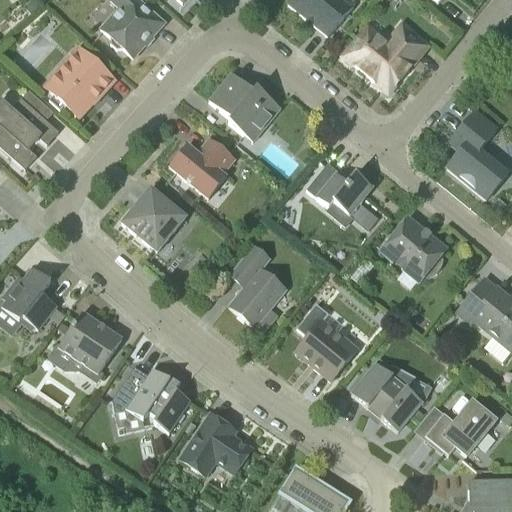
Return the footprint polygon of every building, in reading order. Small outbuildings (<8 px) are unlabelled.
[(23,9),(30,18),(41,9),(34,0),(33,1),(28,5),(23,9)] [(116,54),(122,53),(132,62),(145,48),(143,46),(149,40),(151,42),(164,27),(133,0),(112,0),(110,4),(118,12),(100,33),(110,42),(110,48),(116,54)] [(328,41),(353,10),(352,10),(356,5),(349,0),(293,0),(287,8),(305,23),(307,20),(315,26),(313,29),(328,41)] [(426,51),(408,35),(393,53),(366,32),(342,61),(380,92),(393,90),(426,51)] [(113,84),(79,53),(44,91),(78,122),(79,121),(78,120),(100,95),(101,97),(113,84)] [(252,146),(280,112),(255,92),(253,95),(231,77),(208,105),(230,123),(227,126),(252,146)] [(0,152),(24,174),(36,161),(27,153),(37,141),(46,149),(58,136),(20,103),(10,115),(0,106),(0,152)] [(485,204),(506,178),(478,155),(495,133),(474,116),(455,138),(466,147),(446,172),(485,204)] [(168,171),(207,203),(226,181),(222,178),(234,163),(209,142),(199,154),(202,156),(199,159),(186,149),(168,171)] [(332,207),(348,220),(359,207),(371,192),(354,178),(346,188),(336,179),(338,177),(327,168),(305,194),(327,212),(332,207)] [(156,256),(184,222),(182,220),(185,216),(155,191),(151,195),(150,193),(121,228),(156,256)] [(505,208),(497,202),(490,210),(499,217),(505,208)] [(359,207),(348,220),(367,235),(377,222),(359,207)] [(418,287),(423,280),(426,282),(429,281),(435,277),(438,274),(439,272),(441,268),(442,264),(438,261),(445,253),(407,222),(379,256),(418,287)] [(231,280),(241,288),(244,291),(228,311),(254,332),(256,330),(264,336),(278,320),(269,313),(285,294),(260,274),(268,263),(253,251),(229,280),(230,281),(231,280)] [(18,281),(1,303),(5,306),(0,312),(18,326),(22,322),(37,334),(56,311),(40,298),(49,287),(31,273),(22,284),(18,281)] [(484,284),(457,317),(470,327),(473,323),(511,354),(511,300),(508,305),(500,298),(502,296),(497,292),(495,294),(484,284)] [(295,332),(306,341),(297,352),(310,363),(307,367),(330,385),(356,354),(321,325),(327,318),(315,308),(295,332)] [(48,327),(54,332),(64,320),(58,315),(48,327)] [(57,352),(97,379),(121,344),(120,343),(116,349),(105,341),(106,337),(107,334),(81,317),(57,352)] [(380,323),(380,328),(385,332),(391,324),(384,318),(380,323)] [(70,331),(62,326),(58,333),(66,338),(70,331)] [(388,379),(375,369),(350,399),(367,412),(370,409),(382,420),(380,423),(396,436),(421,406),(407,394),(412,381),(414,382),(415,381),(390,368),(389,369),(392,370),(388,379)] [(168,438),(189,407),(190,406),(175,396),(179,389),(169,382),(167,376),(159,379),(151,373),(147,380),(133,371),(111,405),(113,416),(124,414),(142,425),(148,417),(156,422),(152,427),(168,438)] [(454,427),(443,418),(424,441),(435,450),(433,453),(441,459),(443,457),(447,460),(454,451),(465,461),(494,425),(471,406),(454,427)] [(419,424),(423,419),(417,413),(412,418),(419,424)] [(511,421),(504,414),(498,422),(507,430),(511,423),(511,421)] [(210,419),(179,464),(204,481),(214,465),(234,479),(251,454),(231,441),(234,435),(210,419)] [(339,511),(341,509),(323,497),(326,492),(325,491),(323,493),(292,473),(291,474),(292,475),(279,496),(303,511),(339,511)] [(511,511),(511,486),(477,487),(477,491),(472,491),(461,511),(511,511)]
